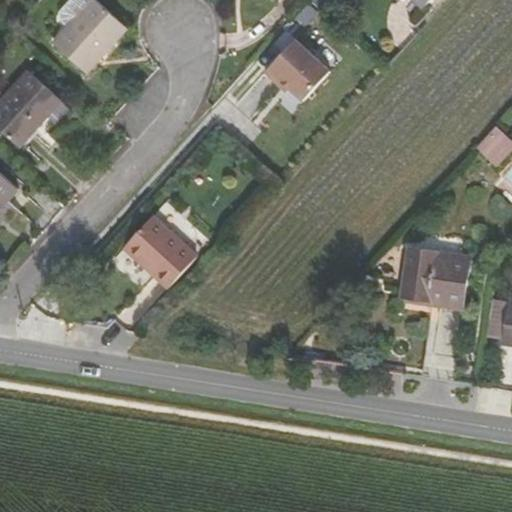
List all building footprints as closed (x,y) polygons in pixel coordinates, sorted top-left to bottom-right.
[(128,29),(96,0),(94,0),(79,16),(80,16),(55,43),(88,73),(128,29)] [(71,0),(68,4),(79,16),(94,0),(71,0)] [(400,0),(415,0),(425,8),(432,0),(400,0)] [(285,27),(258,57),(271,69),(269,70),(282,82),(285,78),(294,86),(307,99),(334,69),(299,37),(298,39),(285,27)] [(0,104),(0,126),(20,145),(47,117),(56,125),(70,111),(31,73),(0,104)] [(285,78),(282,82),(290,90),(294,86),(285,78)] [(511,151),(511,140),(499,129),(480,151),(497,166),(511,151)] [(0,173),(0,210),(18,190),(0,173)] [(125,250),(169,290),(198,258),(154,217),(125,250)] [(405,299),(462,309),(463,307),(471,259),(413,250),(405,299)] [(489,337),(507,340),(511,311),(511,303),(495,300),(489,337)]
